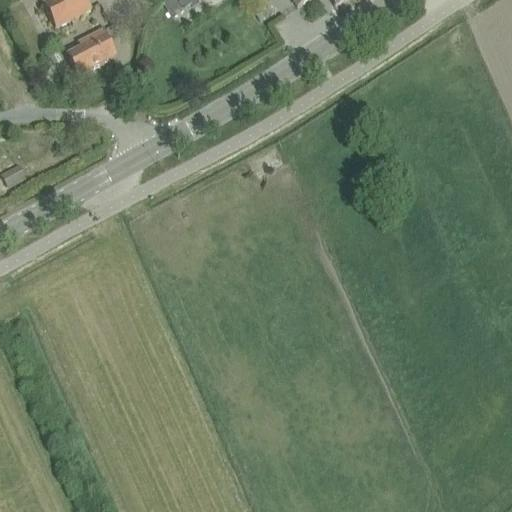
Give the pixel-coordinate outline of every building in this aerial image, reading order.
[(43,8),(45,13),(54,31),(90,13),(83,0),(44,0),(47,6),(43,8)] [(176,0),(183,10),(198,0),(176,0)] [(290,0),(296,9),(310,0),(290,0)] [(328,0),(334,9),(347,0),(328,0)] [(67,58),(77,79),(114,60),(101,34),(78,46),(80,51),(67,58)]
